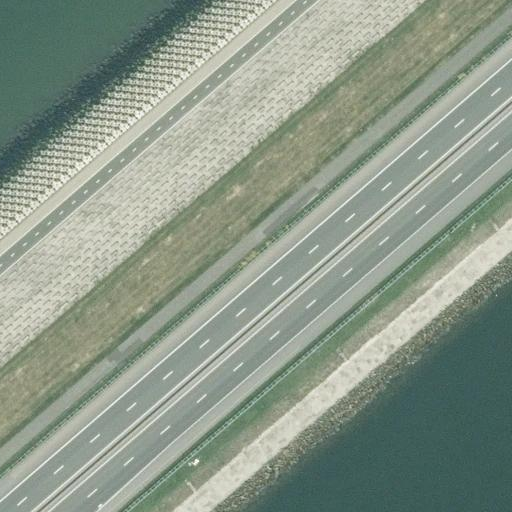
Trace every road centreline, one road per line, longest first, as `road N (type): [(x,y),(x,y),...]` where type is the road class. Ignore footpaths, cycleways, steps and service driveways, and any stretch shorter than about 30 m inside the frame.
road 1 (motorway): [(511,79),(11,511)]
road 2 (motorway): [(70,511),(511,130)]
